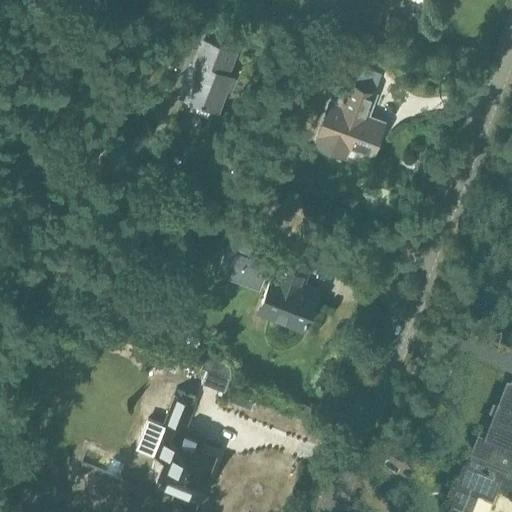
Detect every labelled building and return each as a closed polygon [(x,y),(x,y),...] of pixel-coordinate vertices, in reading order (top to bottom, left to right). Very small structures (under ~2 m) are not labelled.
[(402,34),(407,19),(390,13),(384,27),(402,34)] [(202,36),(179,97),(219,112),(228,90),(229,90),(235,75),(230,73),(239,51),(202,36)] [(298,64),(296,69),(329,82),(331,76),(339,54),(307,42),(298,64)] [(319,138),(316,144),(332,150),(347,156),(350,146),(372,155),(378,139),(384,123),(373,119),(368,117),(376,94),(356,87),(351,85),(341,80),(332,103),(320,134),(319,138)] [(125,145),(145,153),(156,124),(135,116),(125,145)] [(231,235),(222,258),(265,274),(272,277),(262,303),(275,308),(271,317),(305,330),(320,292),(302,285),(311,262),(311,260),(287,251),(286,252),(275,248),(273,251),(231,235)] [(207,369),(202,382),(224,391),(230,376),(231,375),(231,372),(231,369),(230,367),(229,364),(227,362),(224,360),(217,358),(215,357),(213,357),(210,357),(208,358),(205,360),(203,363),(202,364),(202,365),(202,366),(202,367),(203,368),(207,369)] [(186,425),(197,397),(178,390),(167,418),(164,425),(171,428),(160,455),(169,459),(160,481),(177,488),(180,481),(204,491),(212,471),(210,470),(217,453),(197,444),(199,438),(184,432),(186,426),(186,425)] [(478,445),(471,463),(474,464),(482,467),(482,468),(501,475),(511,479),(511,390),(511,394),(507,392),(499,413),(498,414),(494,425),(485,448),(478,445)] [(251,408),(254,400),(231,391),(228,399),(251,408)] [(454,506),(451,511),(474,511),(477,504),(492,510),(498,495),(511,500),(511,479),(501,475),(482,468),(482,467),(474,464),(471,463),(466,474),(462,472),(454,494),(454,495),(458,496),(454,506)]
